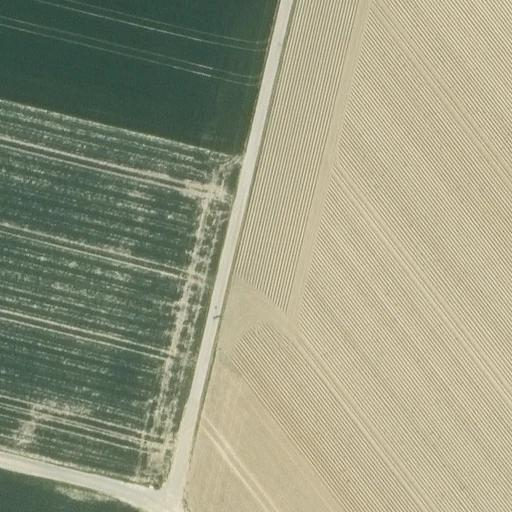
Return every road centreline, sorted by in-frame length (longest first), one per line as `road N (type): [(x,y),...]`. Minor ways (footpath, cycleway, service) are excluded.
road 1 (track): [(172,511),(290,0)]
road 2 (track): [(0,462),(179,511)]
